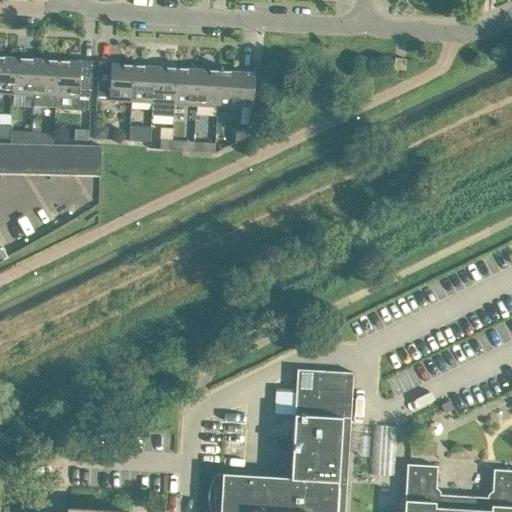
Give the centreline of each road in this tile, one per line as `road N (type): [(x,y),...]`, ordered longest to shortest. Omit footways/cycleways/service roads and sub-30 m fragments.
road 1 (residential): [(65,14),(361,25)]
road 2 (residential): [(361,25),(440,29),(475,43),(511,16)]
